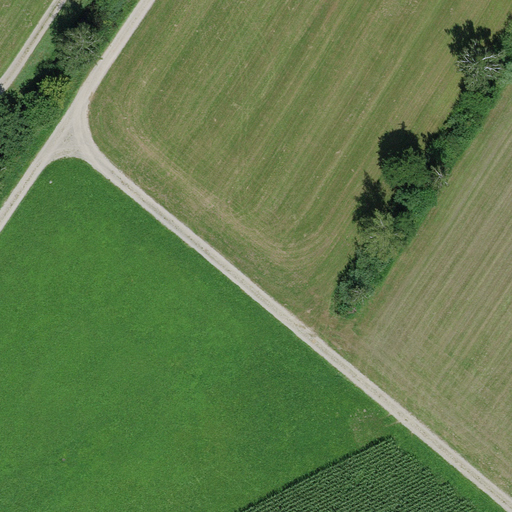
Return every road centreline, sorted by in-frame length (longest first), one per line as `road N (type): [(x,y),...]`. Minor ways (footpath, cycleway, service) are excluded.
road 1 (track): [(66,134),(511,507)]
road 2 (track): [(0,234),(151,0)]
